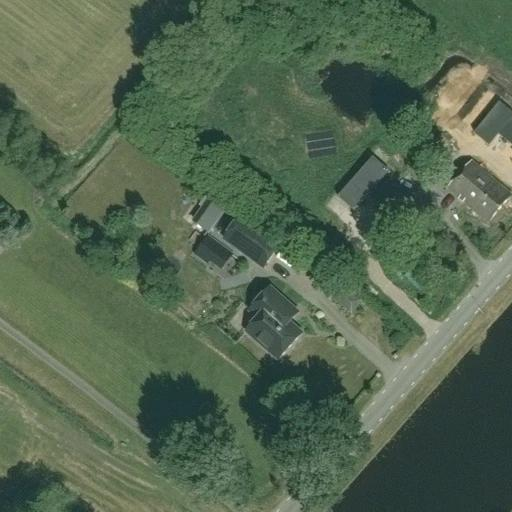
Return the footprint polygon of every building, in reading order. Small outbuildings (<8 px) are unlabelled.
[(473,126),(489,140),(507,118),(511,121),(511,98),(502,90),(473,126)] [(387,173),(370,158),(335,199),(352,213),(387,173)] [(488,224),(511,197),(472,162),(449,190),(488,224)] [(377,202),(411,230),(424,213),(391,186),(377,202)] [(241,219),(225,240),(264,268),(280,247),(241,219)] [(289,324),(292,321),(298,314),(270,289),(249,312),(258,320),(246,333),(278,361),(302,335),(289,324)]
